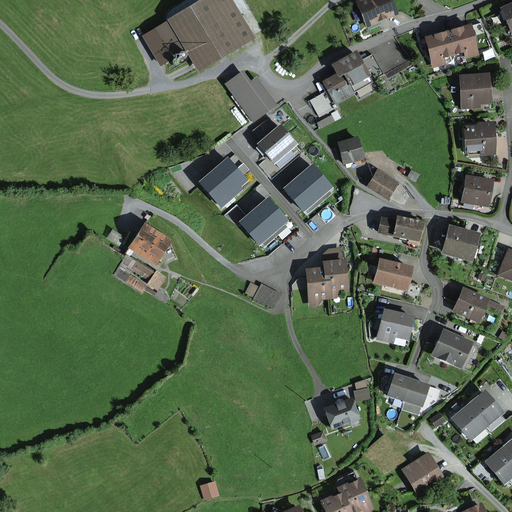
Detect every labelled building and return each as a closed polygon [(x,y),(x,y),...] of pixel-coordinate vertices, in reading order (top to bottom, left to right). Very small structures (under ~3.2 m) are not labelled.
[(228,0),(204,0),(173,19),(202,67),(251,37),(228,0)] [(394,15),(388,0),(364,0),(357,3),(367,26),(394,15)] [(511,5),(502,10),(511,32),(511,5)] [(144,37),(162,66),(177,57),(175,54),(183,49),(166,23),(144,37)] [(481,23),(469,27),(471,36),(485,33),(481,23)] [(438,35),(425,39),(427,46),(431,61),(475,48),(471,36),(469,27),(453,31),(438,35)] [(332,66),(337,76),(323,84),(328,92),(334,104),(349,96),(371,84),(355,54),(332,66)] [(242,74),(226,85),(253,122),(275,106),(255,80),(249,84),(242,74)] [(486,76),(460,78),(462,105),(488,103),(487,89),(486,76)] [(336,107),(334,104),(328,92),(310,102),(319,117),(336,107)] [(320,128),(340,119),(337,113),(318,124),(320,128)] [(474,127),(465,127),(466,154),(493,153),(491,126),(474,127)] [(279,127),(258,146),(273,163),(294,144),(279,127)] [(357,139),(338,143),(343,164),(348,163),(361,159),(357,139)] [(227,160),(200,184),(217,204),(245,180),(231,164),(227,160)] [(295,182),(284,191),(301,210),(329,187),(312,167),(301,177),(295,182)] [(377,171),(367,187),(387,199),(397,183),(377,171)] [(463,202),(486,206),(490,182),(483,181),(467,178),(463,202)] [(257,244),(284,220),(267,200),(256,210),(250,215),(240,224),(257,244)] [(421,223),(396,218),(395,222),(392,235),(406,239),(417,241),(421,223)] [(378,232),(392,235),(395,222),(381,219),(378,232)] [(169,242),(143,225),(129,247),(155,264),(169,242)] [(458,231),(450,229),(443,252),(472,260),(478,237),(458,231)] [(369,249),(366,258),(372,259),(375,250),(369,249)] [(511,253),(508,252),(498,275),(511,280),(511,253)] [(150,281),(148,283),(155,288),(162,277),(125,253),(115,275),(141,291),(145,286),(123,271),(127,266),(150,281)] [(395,265),(380,261),(375,282),(405,290),(407,283),(410,269),(395,265)] [(328,297),(328,292),(346,289),(342,262),(328,264),(324,264),(325,270),(323,270),(306,272),(310,299),(328,297)] [(420,286),(407,283),(405,290),(403,297),(417,300),(420,286)] [(280,295),(261,285),(254,299),(273,309),(280,295)] [(486,301),(463,291),(459,300),(454,311),(478,321),(484,307),(486,301)] [(503,308),(486,301),(484,307),(500,315),(503,308)] [(412,317),(385,311),(379,339),(392,342),(394,336),(407,339),(410,325),(412,317)] [(474,347),(443,334),(438,345),(434,354),(465,368),(474,347)] [(401,378),(394,375),(387,396),(421,407),(427,386),(425,386),(401,378)] [(468,406),(485,426),(500,414),(483,394),(476,400),(468,406)] [(350,400),(324,410),(332,429),(358,419),(350,400)] [(461,413),(452,420),(469,440),(485,426),(468,406),(461,413)] [(430,420),(435,427),(444,421),(439,414),(430,420)] [(322,432),(312,436),(315,444),(325,440),(322,432)] [(392,471),(405,460),(383,435),(371,446),(392,471)] [(502,450),(511,462),(511,441),(507,446),(502,450)] [(496,455),(486,463),(503,483),(511,475),(511,462),(502,450),(496,455)] [(426,456),(403,470),(419,495),(429,489),(427,487),(427,486),(440,477),(426,456)] [(450,476),(441,485),(446,491),(455,482),(450,476)] [(341,493),(349,511),(363,511),(371,509),(358,480),(339,489),(341,493)] [(212,483),(199,487),(204,502),(217,497),(212,483)] [(322,503),(326,511),(349,511),(341,493),(322,503)]
